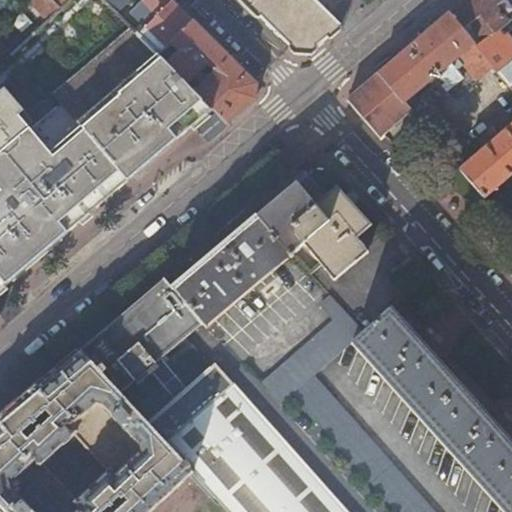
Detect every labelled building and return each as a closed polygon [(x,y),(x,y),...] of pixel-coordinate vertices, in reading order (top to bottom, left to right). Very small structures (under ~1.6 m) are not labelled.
[(54,0),(63,8),(71,0),(54,0)] [(121,0),(101,0),(111,10),(121,0)] [(174,3),(170,0),(141,0),(141,1),(156,16),(144,28),(165,49),(193,22),(174,3)] [(312,55),(342,28),(328,14),(313,0),(242,0),(297,54),(312,55)] [(468,0),(451,15),(478,49),(498,33),(511,21),(511,4),(508,0),(500,0),(499,2),(497,0),(468,0)] [(494,68),(451,15),(417,43),(377,75),(410,113),(483,199),(511,175),(511,126),(477,155),(443,113),(439,102),(425,110),(414,96),(437,76),(445,85),(441,87),(447,94),(453,88),(458,97),(477,85),(476,82),(494,68)] [(211,111),(226,125),(255,101),(256,85),(244,73),(193,22),(165,49),(158,57),(186,85),(207,66),(214,73),(199,88),(195,84),(190,89),(211,111)] [(0,289),(102,203),(211,111),(190,89),(186,85),(158,57),(131,30),(52,97),(60,106),(29,132),(0,97),(0,289)] [(494,68),(498,74),(511,62),(511,42),(507,37),(504,40),(501,37),(498,33),(478,49),(494,68)] [(410,113),(377,75),(348,100),(364,117),(382,137),(410,113)] [(300,180),(255,218),(289,255),(302,243),(335,280),(366,252),(354,239),(368,226),(334,189),(324,198),(304,176),(300,180)] [(255,218),(247,209),(207,243),(163,282),(202,326),(204,328),(289,255),(255,218)] [(401,301),(417,288),(401,269),(385,283),(401,301)] [(202,326),(163,282),(125,314),(78,354),(79,354),(119,397),(135,383),(140,388),(154,377),(171,396),(150,415),(149,415),(141,421),(191,475),(225,511),(347,511),(232,382),(231,383),(212,362),(208,367),(209,368),(198,378),(195,374),(183,385),(161,361),(202,326)] [(313,377),(362,333),(328,297),(319,305),(333,321),(262,383),(281,405),(292,396),(313,377)] [(511,511),(511,448),(500,435),(510,426),(505,419),(500,414),(490,424),(430,358),(440,348),(434,343),(429,337),(419,346),(389,313),(352,344),(498,502),(506,511),(511,511)] [(151,511),(191,475),(141,421),(119,397),(79,354),(54,376),(19,405),(0,421),(0,504),(7,511),(151,511)] [(433,511),(313,377),(292,396),(395,511),(433,511)]
